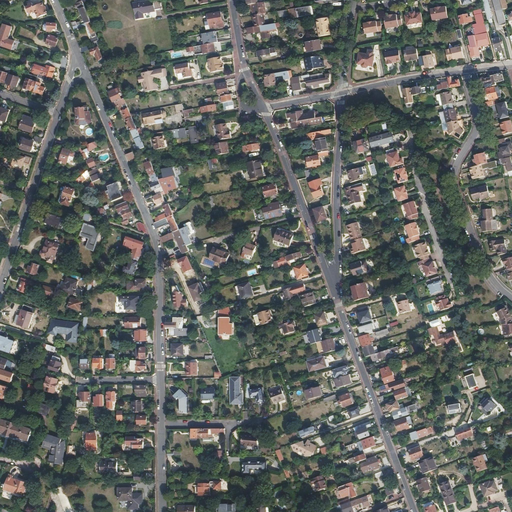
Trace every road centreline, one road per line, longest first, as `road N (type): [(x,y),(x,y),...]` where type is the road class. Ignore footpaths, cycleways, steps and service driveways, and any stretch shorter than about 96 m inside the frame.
road 1 (residential): [(79,56),(155,236),(160,379)]
road 2 (residential): [(337,298),(414,511)]
road 3 (residential): [(337,298),(341,92)]
road 4 (residential): [(263,108),(337,298)]
road 5 (residential): [(58,113),(0,287)]
road 6 (residential): [(455,185),(485,265),(511,299)]
road 7 (residential): [(464,71),(341,92)]
road 8 (residential): [(464,71),(478,128),(455,185)]
